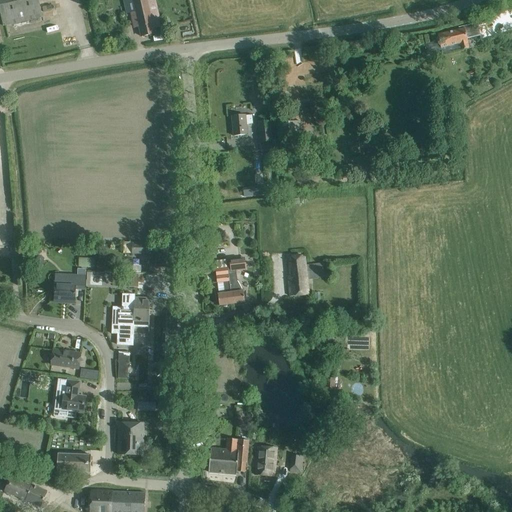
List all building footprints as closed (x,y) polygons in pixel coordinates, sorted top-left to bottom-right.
[(0,0),(0,12),(3,26),(42,17),(40,7),(38,0),(0,0)] [(133,0),(136,12),(132,13),(133,19),(135,27),(139,26),(142,37),(154,34),(153,30),(161,28),(155,6),(154,0),(133,0)] [(439,41),(425,44),(427,55),(441,52),(440,48),(441,48),(459,44),(461,50),(469,48),(467,42),(468,42),(467,39),(480,36),(479,31),(477,23),(458,27),(459,28),(460,30),(438,35),(439,41)] [(246,124),(253,123),(252,115),(246,116),(245,115),(232,116),(233,136),(247,135),(246,124)] [(292,121),(283,122),(285,133),(294,132),(292,121)] [(272,142),(272,132),(271,122),(258,123),(260,143),(272,142)] [(131,254),(148,254),(148,243),(131,243),(131,254)] [(170,248),(160,248),(151,247),(151,255),(156,255),(155,267),(169,268),(170,248)] [(95,258),(79,257),(78,266),(95,267),(95,258)] [(327,263),(306,265),(305,257),(288,259),(290,276),(288,276),(290,296),(310,294),(308,279),(325,278),(325,272),(327,271),(327,263)] [(241,258),(229,259),(230,269),(242,268),(241,258)] [(217,269),(216,269),(218,283),(223,282),(225,293),(218,294),(219,306),(232,304),(231,293),(228,277),(228,275),(227,268),(226,260),(216,261),(217,269)] [(75,304),(76,275),(55,274),(55,285),(54,300),(66,301),(66,303),(75,304)] [(236,274),(228,275),(228,277),(231,293),(232,304),(245,302),(244,292),(243,291),(241,291),(241,290),(237,281),(236,274)] [(119,308),(119,320),(126,320),(132,322),(132,327),(133,327),(149,327),(150,311),(149,311),(149,298),(150,298),(135,297),(135,295),(122,294),(122,308),(119,308)] [(112,325),(112,334),(118,334),(118,345),(121,345),(126,345),(133,345),(133,327),(132,327),(132,322),(126,320),(119,320),(118,325),(114,325),(112,325)] [(54,350),(51,365),(78,369),(81,354),(54,350)] [(118,351),(118,364),(118,379),(120,379),(127,379),(128,364),(129,364),(129,352),(121,352),(118,351)] [(98,372),(89,370),(88,378),(97,380),(98,372)] [(42,381),(42,373),(26,372),(25,380),(42,381)] [(80,382),(70,381),(66,380),(65,394),(64,394),(62,409),(83,412),(85,397),(78,396),(80,382)] [(162,394),(162,408),(169,408),(170,395),(162,394)] [(138,401),(138,410),(158,410),(159,402),(138,401)] [(143,455),(144,424),(119,423),(118,454),(143,455)] [(227,439),(226,450),(211,449),(209,472),(236,474),(237,472),(245,472),(245,462),(247,462),(249,441),(227,439)] [(275,477),(275,467),(277,448),(258,446),(255,475),(275,477)] [(91,473),(91,455),(58,454),(57,471),(91,473)] [(291,455),(289,472),(301,474),(303,457),(291,455)] [(34,481),(22,476),(13,472),(4,492),(41,507),(48,492),(32,485),(34,481)] [(144,511),(145,493),(91,491),(90,511),(144,511)]
